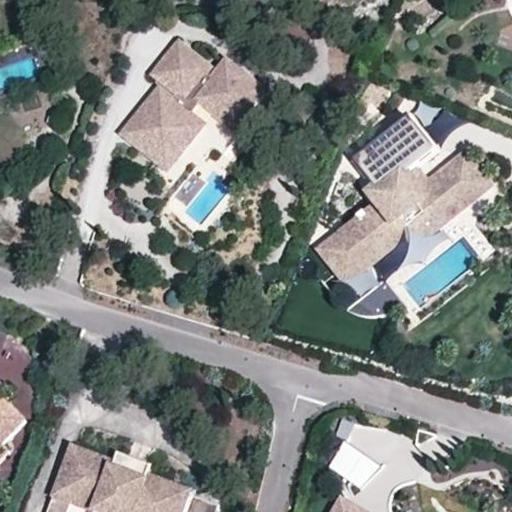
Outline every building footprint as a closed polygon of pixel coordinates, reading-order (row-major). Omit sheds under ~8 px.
[(137,122),(124,137),(159,165),(170,152),(180,160),(206,128),(192,117),(201,105),(235,133),(267,94),(229,63),(215,81),(208,76),(212,71),(180,46),(155,77),(179,96),(173,102),(171,101),(161,114),(150,105),(137,122)] [(161,114),(171,101),(161,92),(150,105),(161,114)] [(475,203),(492,189),(478,173),(467,158),(424,193),(411,176),(439,154),(412,121),(356,166),(378,192),(371,196),(379,206),(323,252),(338,272),(362,253),(366,259),(407,227),(418,240),(471,198),(475,203)] [(170,152),(159,165),(169,174),(180,160),(170,152)] [(362,253),(338,272),(351,288),(408,242),(416,253),(477,204),(475,203),(471,198),(418,240),(407,227),(366,259),(362,253)] [(0,448),(27,422),(3,397),(0,395),(0,448)] [(75,450),(73,456),(192,502),(194,496),(146,478),(128,470),(75,450)] [(187,511),(192,502),(73,456),(56,499),(73,506),(89,511),(187,511)] [(129,466),(128,470),(146,478),(148,473),(129,466)] [(219,511),(222,507),(194,496),(192,502),(187,511),(219,511)] [(70,511),(73,506),(56,499),(51,511),(70,511)] [(351,511),(354,507),(345,502),(338,511),(351,511)]
